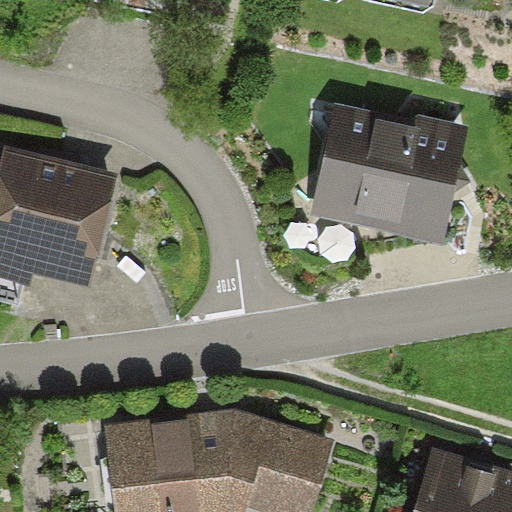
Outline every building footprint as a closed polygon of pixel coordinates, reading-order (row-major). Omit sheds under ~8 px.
[(505,0),(395,0),(501,21),(505,0)] [(465,136),(338,110),(315,220),(442,247),(465,136)] [(121,181),(2,151),(0,157),(0,270),(93,294),(121,181)] [(117,511),(250,511),(252,508),(267,511),(315,511),(334,445),(230,416),(108,430),(117,511)] [(511,511),(511,476),(434,453),(416,511),(511,511)]
